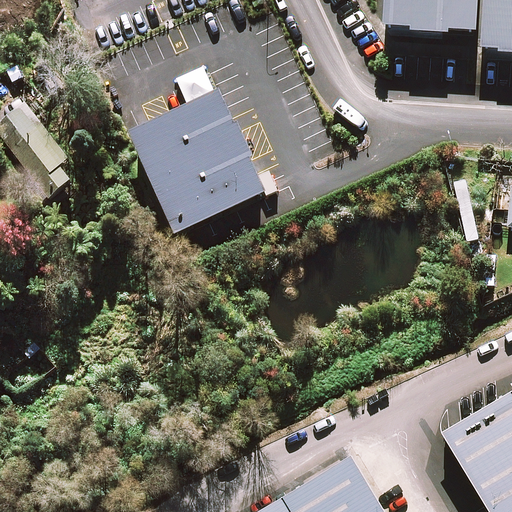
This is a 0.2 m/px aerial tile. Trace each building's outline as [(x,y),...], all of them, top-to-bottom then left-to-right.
[(511,0),(389,0),(389,40),(484,46),(484,60),(511,61),(511,0)] [(39,101),(19,73),(1,86),(21,114),(39,101)] [(135,141),(180,243),(273,202),(226,100),(135,141)] [(75,168),(31,110),(0,132),(0,133),(55,206),(76,190),(65,175),(75,168)] [(45,352),(34,341),(21,354),(31,365),(45,352)] [(511,511),(511,385),(451,426),(507,511),(511,511)] [(395,511),(352,446),(252,511),(395,511)]
